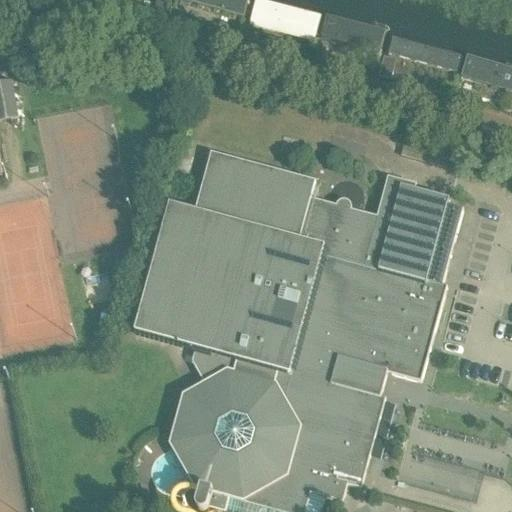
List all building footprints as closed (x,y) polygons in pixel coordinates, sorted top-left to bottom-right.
[(186,11),(227,22),(232,20),(233,14),(231,9),(198,0),(185,0),(184,6),(186,11)] [(171,8),(168,21),(184,25),(187,12),(171,8)] [(264,33),(305,44),(310,41),(311,35),(309,30),(268,19),(263,22),(262,28),(264,33)] [(328,37),(331,42),(371,53),(376,50),(378,44),(375,39),(334,28),(330,31),(328,37)] [(322,40),(316,62),(327,65),(333,43),(322,40)] [(397,65),(400,70),(440,81),(445,79),(447,73),(444,68),(404,57),(399,59),(397,65)] [(459,86),(500,97),(504,94),(506,88),(503,84),(463,73),(458,76),(456,81),(459,86)] [(11,82),(0,84),(0,123),(11,121),(18,120),(11,82)] [(501,113),(511,115),(511,111),(511,95),(506,94),(501,112),(501,113)] [(469,154),(480,158),(484,143),(473,140),(469,154)] [(425,149),(421,163),(445,170),(449,155),(425,149)] [(373,175),(370,187),(362,215),(352,212),(352,210),(351,206),(348,203),(344,202),(340,203),(338,206),(337,208),(328,206),(327,210),(310,205),(316,184),(212,156),(196,214),(171,208),(136,335),(196,351),(193,364),(201,383),(184,398),(170,447),(173,452),(192,486),(195,491),(201,493),(197,507),(197,508),(197,509),(197,511),(208,511),(209,511),(209,510),(216,511),(321,511),(325,499),(344,504),(348,488),(361,491),(366,473),(386,401),(375,398),(379,383),(382,374),(417,383),(438,306),(442,307),(447,290),(443,289),(464,212),(449,208),(451,203),(416,193),(417,187),(373,175)]
